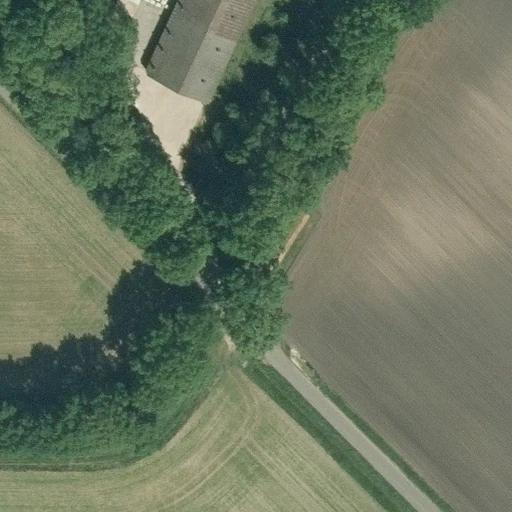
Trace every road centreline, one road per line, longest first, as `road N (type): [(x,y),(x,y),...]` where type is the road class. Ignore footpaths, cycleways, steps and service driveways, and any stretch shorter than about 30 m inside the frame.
road 1 (residential): [(0,83),(428,511)]
road 2 (track): [(0,466),(169,462),(234,318)]
